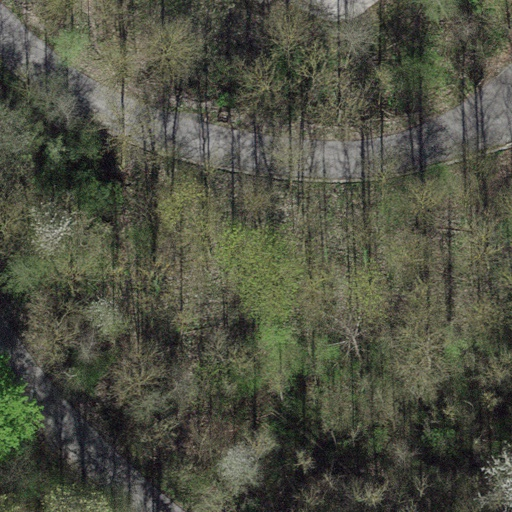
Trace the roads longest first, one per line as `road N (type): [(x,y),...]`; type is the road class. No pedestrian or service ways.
road 1 (track): [(4,0),(156,118),(272,150),(386,152),(467,127),(511,102)]
road 2 (track): [(158,511),(85,457),(0,344)]
